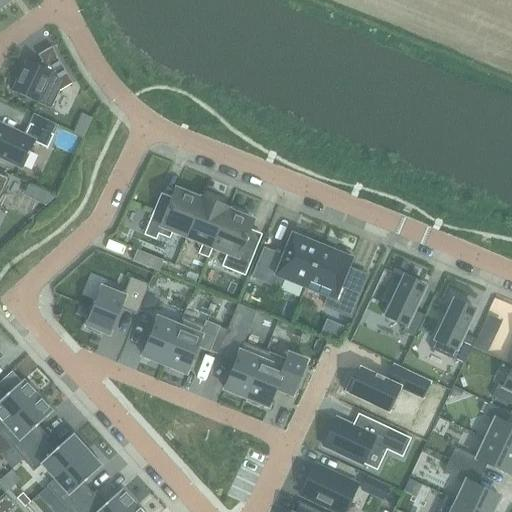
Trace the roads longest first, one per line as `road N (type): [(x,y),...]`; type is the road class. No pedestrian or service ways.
road 1 (residential): [(142,124),(511,270)]
road 2 (residential): [(142,124),(95,225),(30,287),(28,316),(61,355)]
road 3 (residential): [(61,355),(291,443)]
road 4 (residential): [(61,355),(203,511)]
road 5 (residential): [(61,7),(142,124)]
